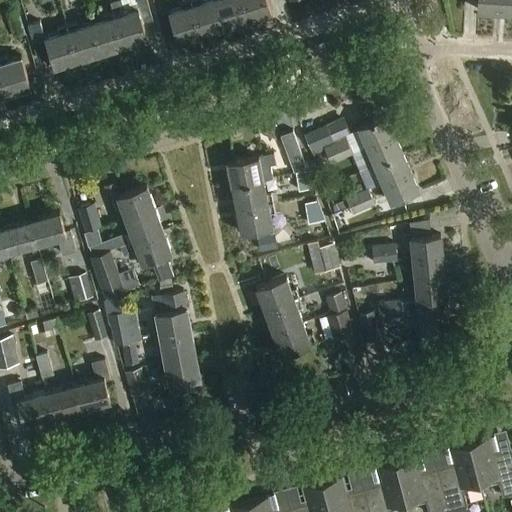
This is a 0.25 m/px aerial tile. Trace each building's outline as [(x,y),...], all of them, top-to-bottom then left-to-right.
[(120,0),(114,0),(110,1),(112,11),(123,46),(147,39),(142,24),(153,20),(147,0),(135,0),(138,8),(124,13),(120,0)] [(201,35),(190,0),(186,0),(180,2),(182,7),(168,11),(178,42),(201,35)] [(201,0),(190,0),(201,35),(225,27),(216,0),(204,0),(202,1),(201,0)] [(216,0),(225,27),(248,20),(242,0),(216,0)] [(242,0),(248,20),(272,13),(267,0),(242,0)] [(499,11),(500,0),(480,0),(480,9),(499,11)] [(511,0),(500,0),(499,11),(511,11),(511,0)] [(16,4),(3,8),(13,38),(26,33),(16,4)] [(104,19),(91,23),(100,53),(123,46),(112,11),(102,14),(104,19)] [(39,20),(27,24),(39,62),(51,58),(53,68),(77,61),(66,25),(56,28),(57,33),(44,37),(39,20)] [(76,22),(66,25),(77,61),(100,53),(91,23),(78,26),(76,22)] [(6,56),(0,57),(0,70),(7,94),(31,87),(21,56),(8,60),(6,56)] [(359,128),(345,134),(347,137),(353,152),(367,146),(394,134),(386,115),(359,127),(359,128)] [(334,139),(327,123),(304,133),(314,154),(323,150),(321,145),(334,139)] [(367,146),(375,164),(402,153),(394,134),(367,146)] [(331,163),(353,153),(353,152),(347,137),(324,147),(331,163)] [(286,149),(294,171),(304,168),(307,167),(298,144),(286,149)] [(275,152),(228,160),(233,185),(264,179),(273,177),(270,164),(277,163),(275,152)] [(410,172),(402,153),(375,164),(383,183),(410,172)] [(321,155),(313,159),(315,164),(323,161),(321,155)] [(304,170),(297,172),(300,191),(310,188),(306,169),(304,170)] [(410,172),(383,183),(391,202),(418,190),(410,172)] [(233,185),(237,209),(279,201),(278,201),(273,202),(271,191),(267,192),(264,179),(233,185)] [(116,181),(103,185),(107,198),(120,194),(116,181)] [(121,206),(125,218),(155,207),(147,184),(112,197),(116,207),(121,206)] [(353,214),(375,205),(368,188),(346,197),(353,214)] [(309,223),(326,220),(318,200),(305,203),(309,223)] [(279,201),(237,209),(241,233),(273,227),(271,213),(275,212),(276,213),(281,212),(279,201)] [(86,232),(100,227),(94,207),(80,211),(86,232)] [(130,232),(90,246),(93,256),(111,250),(121,246),(129,243),(164,230),(155,207),(125,218),(130,232)] [(60,212),(30,220),(37,244),(57,238),(62,254),(76,250),(70,230),(66,231),(60,212)] [(30,220),(2,228),(9,252),(37,244),(30,220)] [(0,254),(9,252),(2,228),(0,228),(0,254)] [(164,230),(129,243),(132,252),(137,251),(142,264),(172,253),(164,230)] [(411,237),(414,257),(442,254),(440,234),(411,237)] [(257,238),(260,250),(274,248),(272,235),(257,238)] [(334,242),(319,246),(318,240),(307,243),(311,257),(321,255),(326,270),(340,266),(334,242)] [(129,243),(121,246),(124,255),(132,252),(129,243)] [(373,262),(398,260),(396,243),(372,245),(373,262)] [(93,256),(90,257),(105,298),(125,291),(111,250),(93,256)] [(414,257),(416,278),(445,275),(442,254),(414,257)] [(37,283),(48,280),(42,258),(31,261),(37,283)] [(75,301),(93,296),(86,272),(69,277),(75,301)] [(416,278),(418,298),(447,295),(445,275),(416,278)] [(256,287),(264,309),(300,297),(296,287),(291,289),(287,276),(256,287)] [(159,280),(161,287),(173,285),(172,278),(159,280)] [(192,331),(187,306),(184,289),(162,294),(165,310),(156,312),(158,326),(153,327),(155,337),(155,338),(192,331)] [(331,312),(347,307),(342,291),(326,297),(331,312)] [(418,298),(379,302),(380,317),(404,315),(403,309),(419,308),(420,318),(449,315),(447,295),(418,298)] [(264,309),(273,332),(303,322),(298,308),(303,307),(300,297),(264,309)] [(112,313),(107,315),(117,344),(142,339),(135,306),(112,313)] [(16,318),(22,318),(25,313),(23,308),(17,307),(13,312),(16,318)] [(95,340),(108,336),(100,308),(87,312),(95,340)] [(347,309),(330,314),(336,335),(353,330),(347,309)] [(381,337),(380,331),(375,311),(361,314),(359,315),(365,341),(381,337)] [(303,322),(273,332),(281,355),(316,343),(313,333),(308,335),(303,322)] [(197,355),(192,331),(155,338),(157,348),(162,347),(165,361),(197,355)] [(12,335),(0,337),(0,368),(19,364),(12,335)] [(135,342),(122,344),(124,352),(126,364),(139,362),(135,342)] [(43,378),(54,375),(48,352),(37,355),(43,378)] [(197,355),(165,361),(167,374),(162,375),(164,386),(201,378),(197,355)] [(76,384),(82,408),(111,401),(106,380),(110,379),(105,359),(91,363),(95,379),(76,384)] [(142,367),(125,371),(131,394),(148,390),(142,367)] [(53,416),(46,392),(26,397),(22,381),(8,385),(13,405),(18,404),(23,423),(53,416)] [(76,384),(46,392),(53,416),(82,408),(76,384)] [(489,437),(470,442),(481,485),(499,481),(503,495),(511,492),(511,450),(511,448),(494,453),(489,437)] [(454,464),(437,468),(448,510),(467,505),(463,490),(481,485),(470,442),(450,448),(454,464)] [(416,457),(396,462),(407,505),(425,500),(428,511),(440,511),(448,510),(437,468),(420,473),(416,457)] [(381,483),(364,488),(370,511),(390,511),(390,510),(407,505),(396,462),(377,467),(381,483)] [(343,476),(323,481),(330,511),(370,511),(364,488),(347,492),(343,476)] [(330,511),(323,481),(303,487),(307,503),(290,507),(291,511),(330,511)] [(269,496),(249,501),(252,511),(291,511),(290,507),(273,511),(269,496)] [(231,511),(252,511),(249,501),(230,506),(231,511)]
